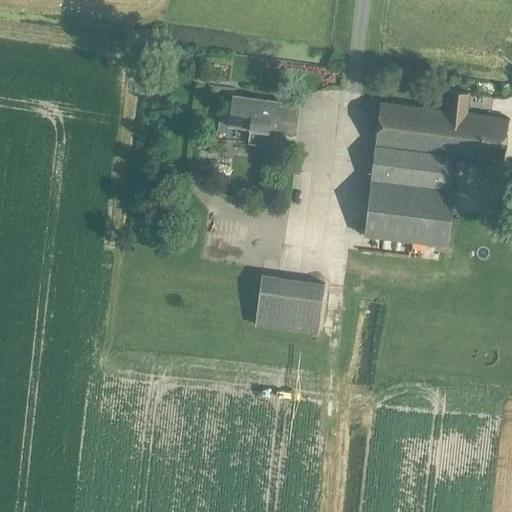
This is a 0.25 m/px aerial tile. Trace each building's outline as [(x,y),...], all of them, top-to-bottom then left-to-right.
[(383,103),(378,143),(456,153),(505,159),(510,118),(468,113),(470,92),(450,89),(448,111),(383,103)] [(253,127),(251,141),(268,144),(270,129),(294,132),(297,102),(235,94),(232,124),(253,127)] [(378,143),(374,177),(452,186),(456,153),(378,143)] [(374,177),(367,233),(450,243),(457,187),(452,186),(374,177)] [(257,324),(320,332),(321,327),(326,281),(263,273),(257,324)]
